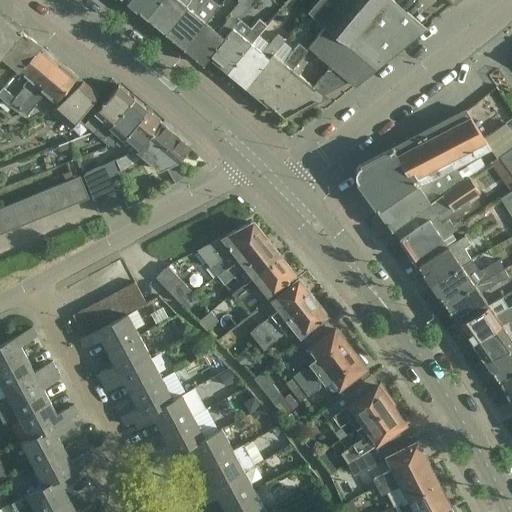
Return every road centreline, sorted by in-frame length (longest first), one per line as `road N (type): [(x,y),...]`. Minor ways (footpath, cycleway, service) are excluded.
road 1 (tertiary): [(509,511),(466,427),(389,312),(267,176)]
road 2 (residential): [(267,176),(303,173),(511,6)]
road 3 (tertiary): [(267,176),(175,90),(57,0)]
road 4 (residential): [(34,286),(235,176),(267,176)]
road 5 (residential): [(123,511),(108,475),(115,438),(34,286)]
